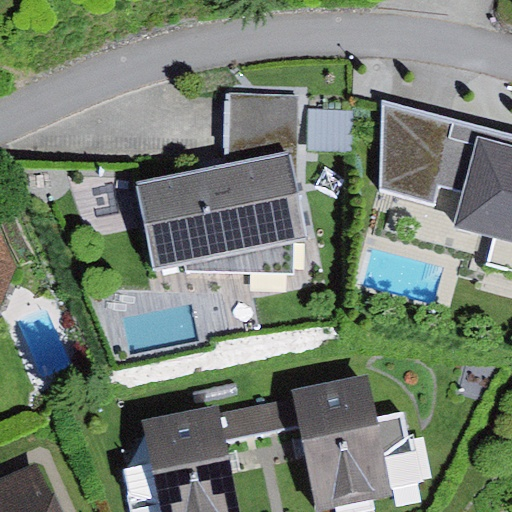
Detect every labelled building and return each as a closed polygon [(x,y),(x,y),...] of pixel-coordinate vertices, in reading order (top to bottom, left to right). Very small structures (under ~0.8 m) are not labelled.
[(232,96),(229,167),(226,168),(137,185),(153,273),(186,266),(186,274),(293,276),(294,243),(307,241),(296,181),(301,97),(232,96)] [(511,137),(384,104),(378,190),(437,205),(439,187),(464,194),(455,230),(493,242),(488,266),(511,272),(511,137)] [(351,112),(309,111),(307,152),(350,153),(351,112)] [(0,235),(0,309),(16,269),(0,235)] [(369,379),(293,394),(295,402),(254,410),(259,436),(299,428),(315,511),(336,511),(392,501),(384,459),(410,437),(405,413),(377,419),(369,379)] [(216,412),(144,425),(152,468),(123,473),(130,511),(239,511),(227,442),(259,436),(254,410),(217,416),(216,412)] [(58,511),(39,466),(0,483),(0,511),(58,511)]
